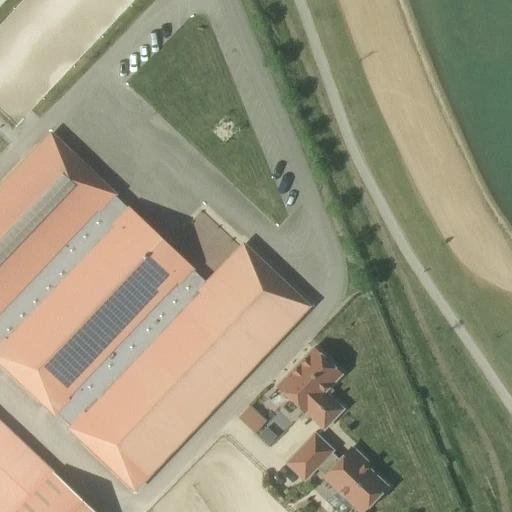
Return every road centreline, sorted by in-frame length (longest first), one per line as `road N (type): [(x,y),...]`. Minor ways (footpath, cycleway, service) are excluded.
road 1 (unknown): [(0,403),(98,496),(117,499),(311,313),(315,293),(296,255)]
road 2 (unknown): [(296,255),(275,250),(78,83)]
road 3 (residential): [(228,0),(331,256)]
road 4 (unknown): [(78,83),(173,0)]
